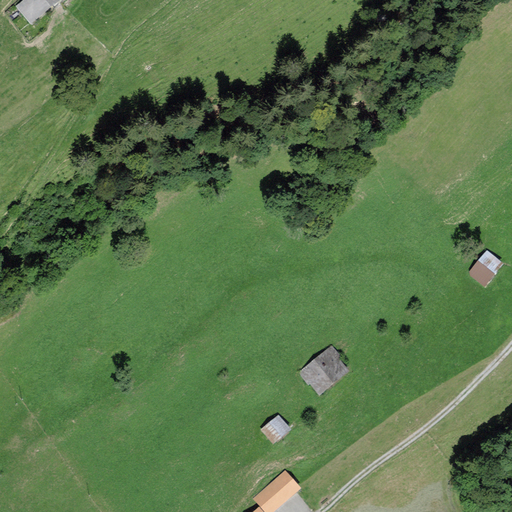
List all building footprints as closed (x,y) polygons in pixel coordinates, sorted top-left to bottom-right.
[(29,21),(55,0),(29,0),(19,8),(29,21)] [(485,281),(499,264),(488,255),(473,272),(485,281)] [(320,393),(347,371),(329,349),(300,373),(307,382),(309,380),(320,393)] [(273,440),(288,428),(280,418),(265,430),(273,440)] [(269,511),(296,488),(284,474),(257,498),(269,511)]
